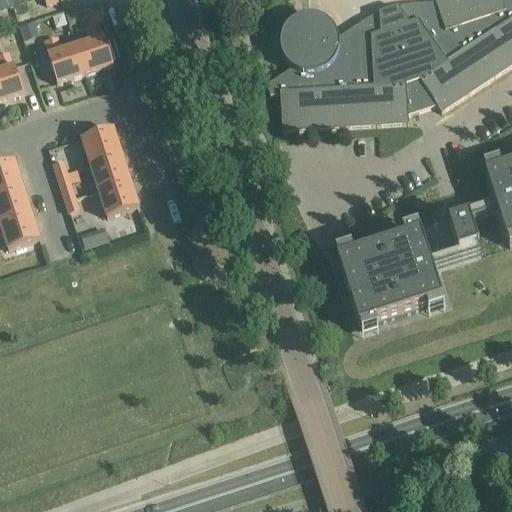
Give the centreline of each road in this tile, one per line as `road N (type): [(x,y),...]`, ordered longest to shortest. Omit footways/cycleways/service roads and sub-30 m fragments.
road 1 (residential): [(344,511),(178,0)]
road 2 (secondary): [(178,511),(511,403)]
road 3 (residential): [(122,103),(161,225)]
road 4 (residential): [(60,253),(19,133)]
